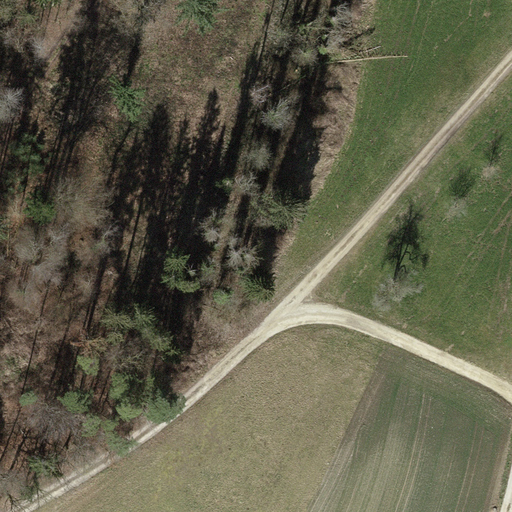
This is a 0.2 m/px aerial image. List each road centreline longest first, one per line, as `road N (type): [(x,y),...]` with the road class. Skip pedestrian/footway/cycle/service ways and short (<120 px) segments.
road 1 (track): [(17,511),(197,384),(511,74)]
road 2 (track): [(511,383),(302,288)]
road 3 (track): [(95,0),(16,116),(0,161)]
